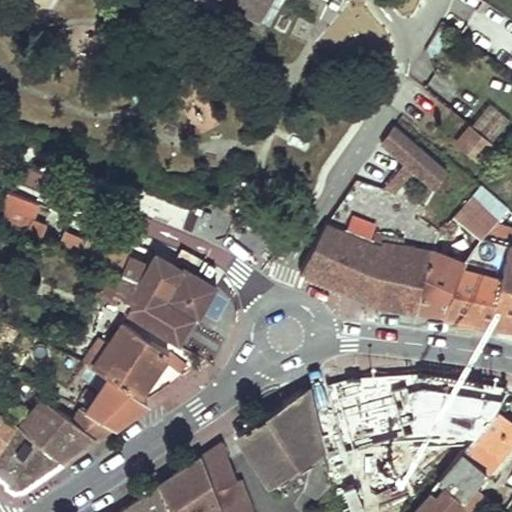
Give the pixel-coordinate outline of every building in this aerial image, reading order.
[(203,0),(263,31),(279,0),(203,0)] [(477,0),(460,0),(455,9),(469,18),(480,1),(477,0)] [(471,125),(492,142),(508,122),(487,106),(471,125)] [(448,170),(393,122),(380,140),(436,188),(448,170)] [(492,142),(471,125),(458,141),(478,158),(492,142)] [(388,183),(422,206),(433,191),(399,168),(388,183)] [(481,185),(453,215),(481,237),(496,220),(483,208),(494,197),(481,185)] [(0,210),(0,220),(42,239),(47,227),(33,221),(39,205),(14,195),(7,192),(0,210)] [(300,270),(365,298),(380,242),(373,240),(358,235),(348,230),(326,221),(300,270)] [(375,233),(373,240),(380,242),(385,243),(402,247),(403,244),(404,243),(375,233)] [(511,244),(481,237),(463,260),(442,313),(511,325),(511,244)] [(77,238),(70,252),(121,274),(137,281),(147,264),(128,257),(130,250),(123,247),(120,253),(89,240),(88,243),(77,238)] [(385,243),(380,242),(365,298),(394,305),(400,258),(383,255),(385,243)] [(432,249),(403,244),(402,247),(400,258),(394,305),(416,309),(432,249)] [(463,260),(432,249),(416,309),(442,313),(463,260)] [(198,275),(183,266),(182,268),(154,252),(147,264),(137,281),(125,301),(130,304),(125,313),(178,344),(194,317),(198,319),(216,285),(198,275)] [(137,281),(121,274),(111,295),(125,301),(137,281)] [(101,344),(89,361),(109,375),(139,395),(164,359),(169,351),(122,320),(114,332),(105,327),(99,336),(101,338),(98,342),(101,344)] [(74,334),(71,340),(77,342),(79,336),(74,334)] [(169,351),(164,359),(168,361),(174,353),(170,350),(169,351)] [(186,363),(174,353),(168,361),(179,370),(186,363)] [(86,411),(111,425),(127,414),(147,400),(139,395),(109,375),(86,411)] [(307,388),(297,391),(236,432),(270,484),(321,451),(307,388)] [(16,422),(62,460),(81,446),(111,425),(86,411),(61,396),(54,406),(43,398),(26,417),(19,411),(11,419),(16,422)] [(462,450),(486,473),(511,441),(511,423),(495,410),(464,447),(462,450)] [(35,478),(62,460),(16,422),(13,427),(8,423),(8,422),(0,416),(0,476),(5,480),(6,484),(14,488),(23,487),(35,478)] [(222,441),(200,455),(213,488),(237,480),(222,441)] [(458,511),(465,504),(462,501),(474,486),(486,473),(462,450),(438,478),(439,479),(410,511),(458,511)] [(211,511),(222,511),(213,488),(200,455),(189,463),(179,470),(191,502),(194,511),(198,511),(210,508),(211,511)] [(161,482),(156,485),(170,511),(175,511),(191,502),(179,470),(161,482)] [(170,511),(156,485),(126,505),(116,511),(170,511)] [(464,511),(481,492),(474,486),(462,501),(465,504),(458,511),(464,511)]
